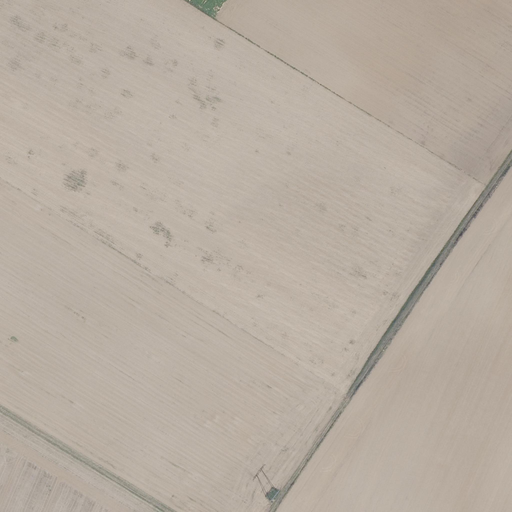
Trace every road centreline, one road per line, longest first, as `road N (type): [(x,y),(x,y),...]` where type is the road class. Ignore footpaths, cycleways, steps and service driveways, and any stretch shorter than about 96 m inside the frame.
road 1 (track): [(511,152),(265,511)]
road 2 (track): [(0,409),(165,511)]
